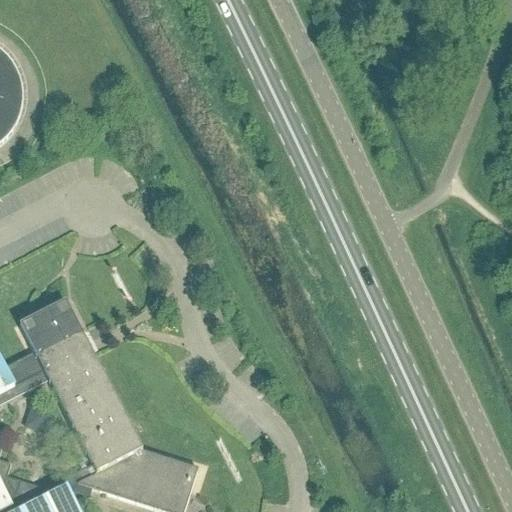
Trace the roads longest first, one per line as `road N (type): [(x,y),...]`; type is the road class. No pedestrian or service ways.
road 1 (primary): [(465,511),(225,0)]
road 2 (unclassified): [(511,502),(384,226)]
road 3 (unclassified): [(384,226),(442,190),(509,0)]
road 4 (unclassified): [(384,226),(276,0)]
